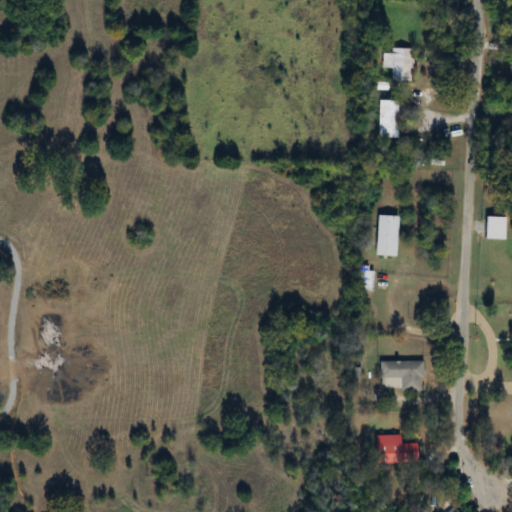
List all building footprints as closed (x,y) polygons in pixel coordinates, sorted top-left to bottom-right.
[(390,82),(411,83),(412,50),(390,49),(390,55),(382,55),(381,69),(390,70),(390,82)] [(394,139),(394,102),(375,102),(375,139),(394,139)] [(394,258),(396,218),(375,217),(373,257),(394,258)] [(372,272),(353,272),(353,292),(372,292),(372,272)] [(378,391),(422,391),(422,362),(378,362),(378,391)] [(399,445),(399,437),(374,437),(374,464),(413,464),(414,445),(399,445)]
